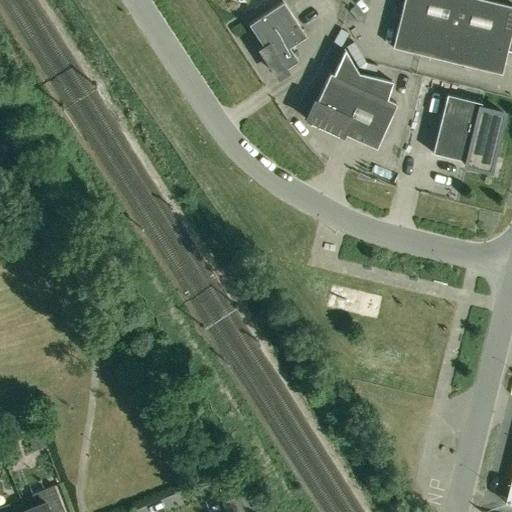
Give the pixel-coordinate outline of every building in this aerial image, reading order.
[(511,5),(487,0),(403,0),(392,47),(501,73),(507,51),(511,51),(511,5)] [(305,35),(283,1),(248,24),(270,57),(267,59),(276,73),(297,60),(289,46),(305,35)] [(397,103),(387,98),(392,81),(358,72),(344,49),(333,74),(329,72),(316,101),(314,100),(306,119),(317,124),(318,122),(376,148),(397,103)] [(447,94),(432,152),(466,160),(465,165),(490,171),(504,112),(480,107),(481,102),(447,94)] [(45,447),(40,435),(28,439),(33,451),(45,447)] [(25,510),(25,511),(50,511),(62,507),(53,484),(31,493),(36,505),(25,510)] [(25,511),(25,510),(19,511),(12,511),(9,502),(0,506),(0,511),(25,511)]
